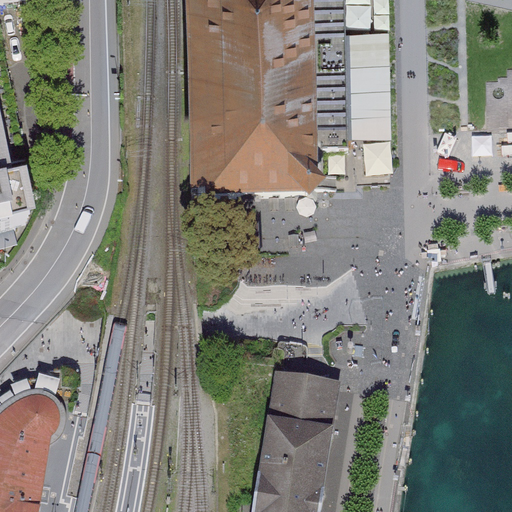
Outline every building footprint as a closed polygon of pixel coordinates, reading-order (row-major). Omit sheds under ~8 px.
[(189,0),(194,204),(316,201),(315,154),(312,0),(189,0)] [(312,0),(315,154),(350,154),(350,139),(346,0),(312,0)] [(0,36),(0,169),(11,167),(28,164),(0,36)] [(0,236),(17,232),(10,187),(14,184),(11,167),(0,169),(0,236)] [(74,299),(69,306),(71,315),(76,322),(83,325),(96,325),(102,323),(105,321),(107,320),(104,308),(102,302),(98,297),(93,294),(86,293),(80,295),(74,299)] [(337,392),(281,383),(274,427),(270,427),(262,483),(260,482),(255,511),(323,511),(325,497),(324,497),(333,436),(330,436),(337,392)] [(0,511),(39,511),(52,442),(54,439),(57,435),(60,430),(61,424),(60,420),(59,415),(56,410),(52,406),(46,402),(41,401),(35,401),(29,403),(22,406),(14,411),(5,419),(0,423),(0,511)]
